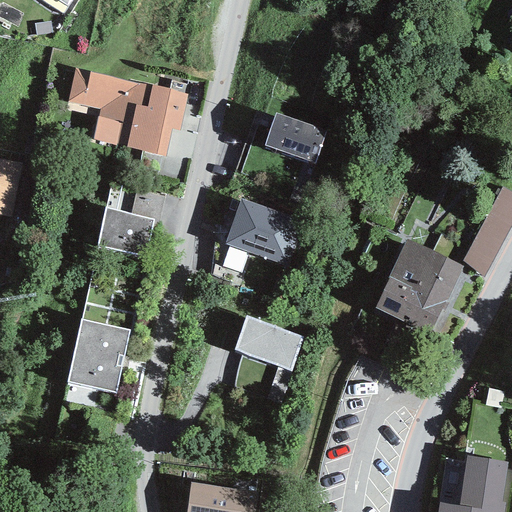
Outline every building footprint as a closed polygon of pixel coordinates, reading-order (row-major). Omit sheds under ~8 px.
[(90,140),(160,156),(167,127),(176,129),(185,91),(68,65),(60,101),(97,110),(90,140)] [(325,135),(273,118),(262,151),(314,168),(325,135)] [(15,164),(0,160),(0,208),(6,210),(15,164)] [(487,268),(511,223),(511,182),(506,179),(463,255),(487,268)] [(162,201),(113,190),(100,251),(149,262),(162,201)] [(304,224),(240,202),(224,247),(289,269),(304,224)] [(456,267),(409,246),(381,308),(429,329),(456,267)] [(299,338),(245,319),(234,350),(288,369),(299,338)] [(134,335),(88,325),(74,388),(120,398),(134,335)] [(289,377),(243,361),(234,386),(280,402),(289,377)] [(465,511),(443,510),(442,511),(497,511),(502,466),(469,463),(465,511)] [(190,481),(185,511),(254,511),(258,491),(190,481)]
